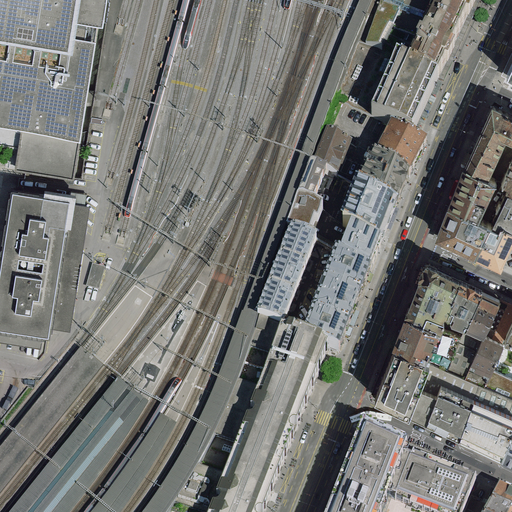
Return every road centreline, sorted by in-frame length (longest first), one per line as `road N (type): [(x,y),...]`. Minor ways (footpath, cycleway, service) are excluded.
road 1 (secondary): [(503,0),(346,383)]
road 2 (secondary): [(355,404),(417,242)]
road 3 (residential): [(355,404),(511,476)]
road 4 (secondary): [(417,242),(484,84)]
road 5 (secondary): [(346,383),(329,403),(283,511)]
